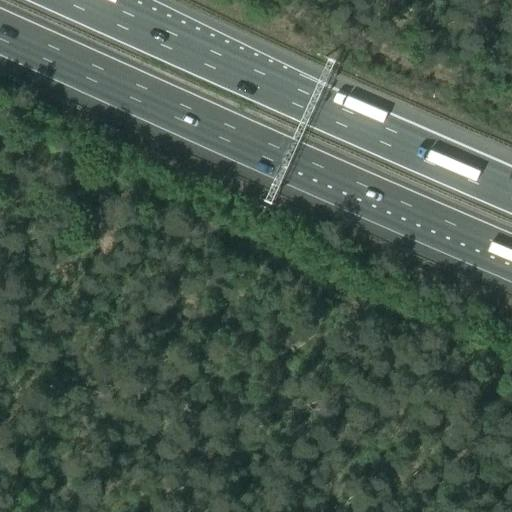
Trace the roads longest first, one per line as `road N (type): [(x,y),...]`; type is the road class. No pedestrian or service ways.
road 1 (motorway): [(0,33),(511,257)]
road 2 (motorway): [(511,191),(82,0)]
